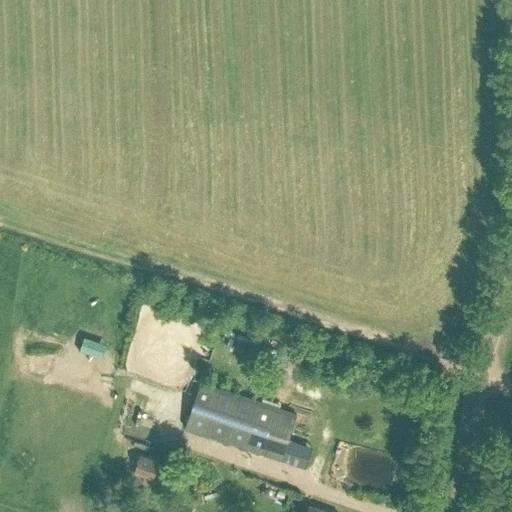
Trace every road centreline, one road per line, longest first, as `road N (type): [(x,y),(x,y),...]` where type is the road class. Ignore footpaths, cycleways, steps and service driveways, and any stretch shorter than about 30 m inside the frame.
road 1 (track): [(0,219),(511,389)]
road 2 (unclassified): [(460,511),(477,375),(511,279)]
